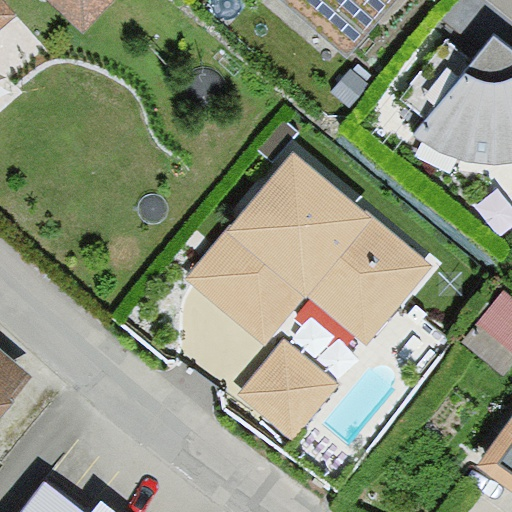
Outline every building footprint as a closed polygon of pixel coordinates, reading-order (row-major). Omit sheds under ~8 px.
[(0,0),(0,10),(1,9),(0,7),(0,0),(64,0),(62,3),(82,21),(100,0),(0,0)] [(297,0),(345,42),(381,0),(297,0)] [(511,45),(493,31),(471,58),(445,37),(398,96),(424,117),(416,127),(441,143),(466,152),(493,155),(511,152),(511,45)] [(420,264),(292,159),(250,210),(266,223),(254,238),(250,233),(207,284),(262,330),(310,273),(329,290),(323,297),(364,331),(420,264)] [(511,301),(505,296),(491,313),(511,330),(511,301)] [(250,396),(303,440),(344,391),(291,347),(250,396)] [(0,387),(12,374),(0,363),(0,387)] [(511,421),(485,459),(511,477),(511,421)] [(17,511),(89,511),(45,477),(17,511)]
